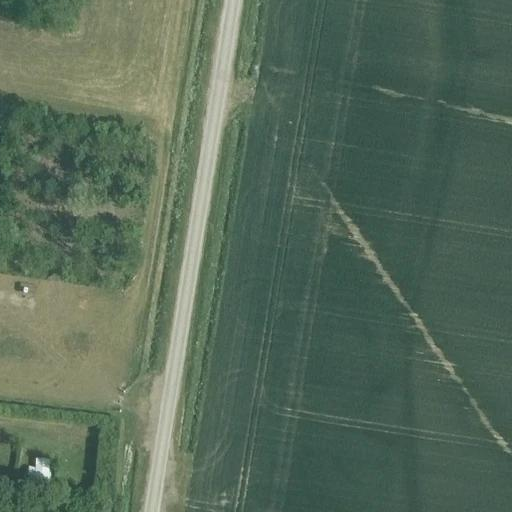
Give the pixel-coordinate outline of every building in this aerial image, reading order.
[(51,296),(83,298),(83,288),(52,286),(51,296)] [(66,304),(66,316),(92,317),(93,305),(66,304)] [(64,318),(64,328),(90,329),(90,319),(64,318)] [(0,371),(26,373),(27,353),(0,351),(0,371)] [(79,494),(85,475),(68,469),(62,488),(79,494)]
